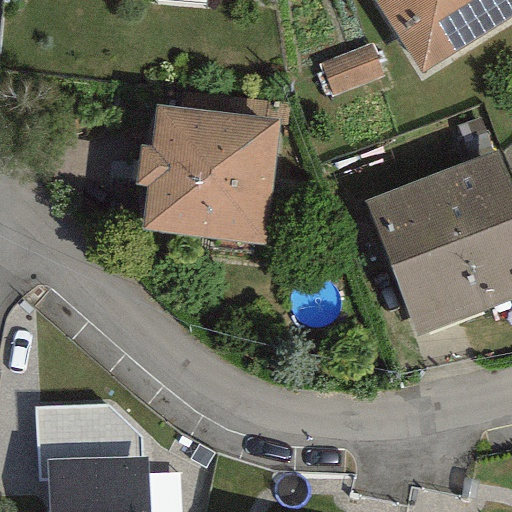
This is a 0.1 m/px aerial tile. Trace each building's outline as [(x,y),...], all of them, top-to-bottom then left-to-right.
[(511,0),(381,0),(438,87),(511,39),(511,0)] [(378,53),(324,64),(331,95),(385,83),(378,53)] [(293,145),(172,128),(158,233),(278,249),(293,145)] [(511,191),(504,171),(374,222),(424,349),(511,314),(511,191)] [(147,511),(146,466),(45,470),(46,511),(147,511)]
